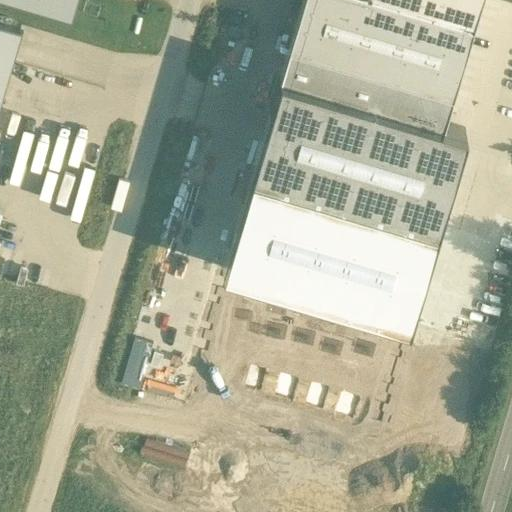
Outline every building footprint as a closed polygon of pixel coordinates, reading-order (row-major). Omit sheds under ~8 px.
[(75,0),(10,0),(70,17),(75,0)] [(299,0),(278,72),(441,120),(476,0),(299,0)] [(0,95),(20,29),(0,23),(0,95)] [(278,72),(241,197),(428,252),(465,127),(441,120),(278,72)] [(13,86),(10,97),(39,105),(43,94),(13,86)] [(428,252),(241,197),(171,433),(358,488),(428,252)]
